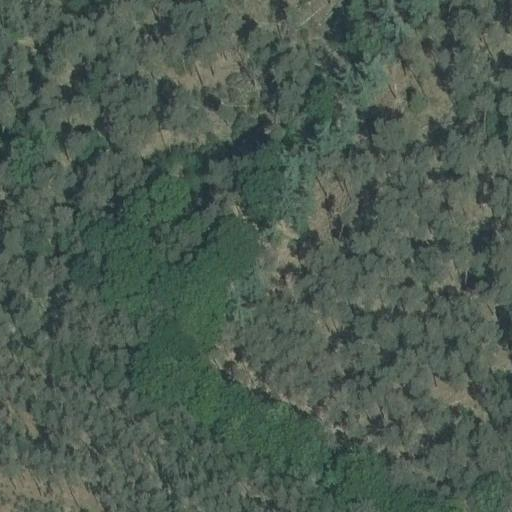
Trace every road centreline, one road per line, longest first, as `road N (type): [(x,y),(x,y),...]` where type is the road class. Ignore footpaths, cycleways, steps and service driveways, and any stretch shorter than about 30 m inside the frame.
road 1 (track): [(356,511),(0,316)]
road 2 (track): [(0,114),(50,0)]
